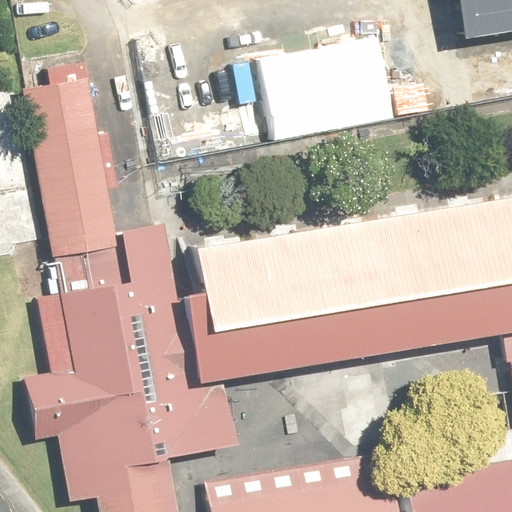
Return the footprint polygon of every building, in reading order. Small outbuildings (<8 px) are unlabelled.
[(511,0),(450,0),(457,42),(511,34),(511,0)] [(62,5),(5,10),(12,80),(69,74),(62,5)] [(96,98),(24,106),(40,256),(112,249),(96,98)] [(20,204),(0,205),(0,277),(28,275),(20,204)] [(511,511),(511,209),(188,261),(203,408),(502,361),(511,425),(511,472),(255,511),(511,511)] [(108,305),(44,312),(52,395),(26,398),(31,443),(58,440),(65,511),(178,511),(174,468),(209,464),(203,408),(188,261),(104,269),(108,305)]
